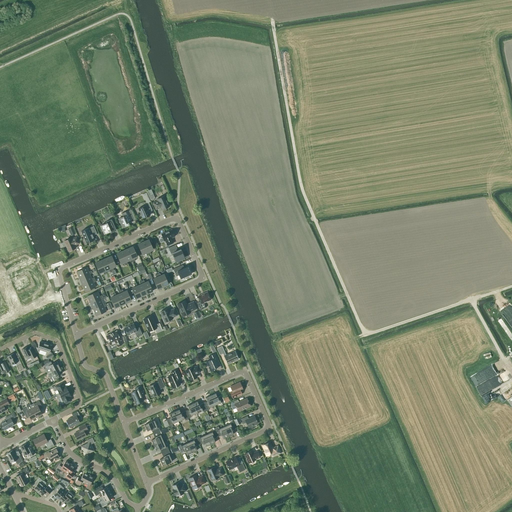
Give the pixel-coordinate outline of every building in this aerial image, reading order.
[(157,199),(158,201),(153,203),(156,209),(160,207),(162,210),(169,207),(166,200),(167,200),(166,197),(165,197),(164,196),(157,199)] [(145,204),(145,206),(138,209),(143,218),(150,215),(148,212),(152,210),(152,211),(152,210),(149,203),(145,204)] [(123,217),(118,219),(122,227),(129,225),(128,223),(132,221),(128,211),(122,214),(123,217)] [(113,232),(116,230),(111,219),(105,222),(106,223),(100,226),(104,234),(112,230),(113,232)] [(89,228),(81,231),(86,243),(85,244),(89,242),(94,240),(93,236),(96,234),(97,234),(93,226),(89,228)] [(175,237),(174,235),(172,230),(161,234),(164,241),(165,241),(167,246),(173,243),(172,240),(171,240),(170,238),(175,237)] [(71,239),(71,238),(64,241),(68,251),(75,248),(74,245),(75,244),(76,245),(79,243),(76,237),(71,239)] [(149,240),(143,242),(149,255),(151,254),(150,251),(153,250),(149,240)] [(147,256),(149,255),(143,242),(137,245),(142,255),(145,253),(147,256)] [(178,251),(175,245),(168,248),(171,254),(172,254),(176,262),(184,258),(180,250),(178,251)] [(133,247),(127,249),(133,262),(135,261),(134,258),(137,257),(133,247)] [(131,263),(133,262),(127,249),(122,252),(126,261),(129,260),(131,263)] [(126,261),(122,252),(116,254),(120,264),(124,262),(125,265),(127,264),(126,261)] [(112,256),(106,259),(111,271),(112,271),(114,270),(112,268),(116,266),(112,256)] [(109,272),(111,271),(106,259),(100,261),(105,271),(108,269),(109,272)] [(104,275),(106,274),(105,271),(100,261),(95,264),(99,273),(103,272),(104,275)] [(180,279),(191,274),(188,267),(184,268),(182,265),(173,269),(176,276),(179,275),(180,279)] [(79,278),(89,274),(92,273),(91,271),(88,272),(86,267),(76,272),(79,278)] [(159,273),(157,274),(163,287),(168,284),(164,274),(160,276),(159,273)] [(89,274),(79,278),(82,285),(95,279),(94,277),(91,279),(89,274)] [(157,289),(163,287),(157,274),(155,275),(156,278),(153,279),(157,289)] [(93,283),(96,282),(95,279),(82,285),(85,292),(95,287),(93,283)] [(143,280),(141,281),(142,284),(147,294),(152,291),(148,281),(145,283),(143,280)] [(136,299),(141,296),(136,283),(134,284),(135,287),(131,289),(136,299)] [(141,296),(147,294),(142,284),(139,285),(138,283),(136,283),(141,296)] [(121,293),(126,303),(131,301),(127,291),(123,292),(122,290),(120,291),(121,293)] [(87,296),(90,303),(103,297),(102,295),(99,296),(97,292),(87,296)] [(121,293),(118,295),(117,292),(114,293),(120,305),(126,303),(121,293)] [(203,303),(211,300),(207,292),(198,296),(200,301),(197,303),(200,310),(205,308),(203,303)] [(114,308),(120,305),(114,293),(112,294),(114,297),(110,298),(114,308)] [(104,299),(103,297),(90,303),(93,309),(103,305),(101,301),(104,299)] [(187,305),(185,301),(177,304),(182,316),(190,313),(190,312),(196,309),(193,302),(188,304),(188,305),(187,305)] [(106,305),(105,304),(103,305),(93,309),(96,316),(106,312),(104,307),(106,306),(106,305)] [(169,311),(168,309),(160,312),(165,322),(172,319),(172,318),(177,315),(174,309),(169,311)] [(155,325),(151,316),(143,319),(149,332),(154,329),(156,333),(162,330),(159,323),(155,325)] [(136,329),(133,324),(124,328),(127,336),(134,333),(137,337),(142,335),(139,327),(136,329)] [(120,340),(116,331),(105,336),(109,345),(115,343),(117,347),(121,345),(119,341),(120,340)] [(48,359),(54,356),(52,353),(51,354),(50,350),(51,346),(40,342),(37,349),(46,352),(46,354),(47,356),(46,356),(48,359)] [(220,355),(223,354),(227,364),(238,359),(235,351),(226,355),(222,346),(217,348),(220,355)] [(27,347),(21,350),(25,358),(27,360),(31,358),(31,359),(36,357),(31,347),(28,349),(27,347)] [(12,365),(16,363),(19,371),(24,369),(19,358),(16,359),(13,354),(7,356),(12,365)] [(210,371),(208,372),(217,368),(216,366),(219,364),(214,354),(208,356),(210,360),(206,362),(210,371)] [(4,373),(9,371),(5,362),(2,363),(0,360),(0,371),(2,370),(4,373)] [(48,360),(43,362),(45,365),(44,365),(46,369),(45,369),(45,370),(47,373),(48,372),(51,371),(57,368),(59,367),(56,362),(51,365),(50,364),(49,362),(48,360)] [(192,368),(185,371),(190,380),(197,377),(195,374),(200,372),(198,366),(192,368)] [(47,373),(49,377),(50,377),(51,379),(50,379),(51,382),(58,379),(56,376),(62,373),(59,367),(57,368),(51,371),(48,372),(47,373)] [(172,375),(167,377),(172,388),(180,385),(177,379),(181,377),(177,369),(171,372),(172,375)] [(152,385),(149,387),(153,397),(161,393),(159,389),(165,387),(160,378),(157,379),(158,382),(153,385),(153,384),(152,385)] [(58,385),(53,388),(54,391),(56,395),(55,395),(56,397),(68,391),(63,382),(58,385)] [(240,383),(230,387),(232,391),(230,392),(232,398),(241,394),(240,391),(243,389),(240,383)] [(485,385),(478,389),(483,399),(490,395),(485,385)] [(131,393),(136,404),(143,401),(141,397),(144,395),(140,386),(134,389),(135,391),(131,393)] [(68,391),(56,397),(57,399),(60,398),(61,401),(63,404),(71,400),(70,397),(71,397),(68,391)] [(217,397),(215,393),(210,396),(215,405),(221,403),(221,404),(224,403),(221,395),(217,397)] [(208,408),(215,405),(210,396),(205,398),(207,402),(203,403),(206,411),(209,409),(208,408)] [(0,412),(5,410),(4,407),(9,404),(6,399),(0,402),(0,405),(0,412)] [(238,412),(243,410),(245,409),(245,408),(250,406),(247,399),(239,403),(237,400),(230,403),(232,406),(231,407),(232,410),(236,408),(238,412)] [(33,404),(30,405),(32,409),(36,417),(42,414),(39,408),(42,407),(39,401),(34,404),(33,404)] [(202,411),(203,412),(206,411),(203,403),(199,405),(197,401),(192,404),(196,413),(202,411)] [(27,407),(22,410),(25,415),(28,414),(29,416),(31,420),(36,417),(32,409),(30,405),(29,403),(26,405),(27,407)] [(190,416),(196,413),(192,404),(187,406),(188,410),(184,412),(188,419),(191,417),(190,416)] [(180,413),(179,410),(174,412),(178,422),(184,419),(185,420),(188,419),(184,412),(180,413)] [(79,423),(77,419),(80,418),(77,412),(72,414),(73,418),(66,421),(70,427),(79,423)] [(172,424),(178,422),(174,412),(169,414),(170,418),(166,420),(168,424),(169,426),(170,428),(173,427),(172,424)] [(7,420),(1,423),(5,430),(14,425),(10,418),(13,417),(12,415),(11,414),(6,417),(7,420)] [(246,423),(248,428),(258,424),(254,416),(248,419),(247,416),(241,419),(243,424),(246,423)] [(151,429),(153,434),(160,431),(158,427),(157,428),(154,421),(144,425),(147,431),(151,429)] [(229,423),(230,424),(224,427),(228,437),(233,434),(232,431),(236,429),(233,421),(229,423)] [(84,432),(88,430),(85,425),(79,428),(80,431),(74,434),(77,440),(86,436),(84,432)] [(221,435),(223,439),(228,437),(224,427),(218,430),(217,428),(214,430),(217,437),(221,435)] [(213,439),(217,437),(214,430),(211,431),(212,432),(206,435),(210,445),(215,442),(213,439)] [(151,440),(153,445),(163,441),(160,435),(162,434),(160,431),(153,434),(155,439),(151,440)] [(48,449),(54,446),(51,439),(47,441),(44,434),(39,437),(33,440),(37,448),(45,443),(48,449)] [(203,443),(205,447),(210,445),(206,435),(200,438),(199,436),(196,438),(199,445),(203,443)] [(93,451),(90,445),(94,443),(92,438),(86,440),(88,443),(81,447),(85,455),(93,451)] [(195,447),(199,445),(196,438),(193,439),(193,440),(187,443),(192,453),(197,451),(195,447)] [(159,449),(161,453),(168,450),(167,447),(166,447),(163,441),(153,445),(156,450),(159,449)] [(187,455),(192,453),(187,443),(181,446),(181,445),(178,446),(181,453),(185,451),(187,455)] [(272,449),(270,443),(262,446),(265,452),(266,456),(271,454),(272,457),(280,453),(277,446),(272,449)] [(24,455),(28,453),(30,456),(34,454),(31,448),(29,449),(26,444),(20,447),(24,455)] [(43,455),(46,460),(49,458),(51,462),(59,458),(57,454),(58,454),(56,449),(49,453),(49,452),(43,455)] [(8,456),(4,458),(6,461),(9,459),(11,462),(15,460),(17,464),(22,462),(19,455),(16,457),(13,450),(6,454),(8,456)] [(169,454),(170,454),(168,450),(161,453),(163,458),(160,460),(162,466),(172,461),(169,454)] [(252,454),(251,451),(244,454),(247,459),(246,460),(247,462),(248,462),(248,463),(255,460),(260,457),(257,451),(252,454)] [(242,462),(238,464),(235,458),(226,462),(229,470),(237,466),(239,472),(245,470),(242,462)] [(62,470),(65,472),(70,464),(66,461),(62,467),(59,465),(56,470),(60,473),(62,470)] [(75,467),(70,464),(65,472),(67,474),(65,477),(69,480),(73,475),(70,473),(75,467)] [(221,468),(215,471),(214,467),(207,470),(210,476),(209,476),(211,480),(212,480),(218,477),(224,475),(221,468)] [(28,483),(24,475),(29,473),(27,468),(21,471),(22,474),(16,477),(18,480),(21,486),(28,483)] [(81,482),(84,484),(89,475),(84,472),(82,477),(79,475),(75,483),(80,485),(81,482)] [(90,484),(94,477),(89,475),(84,484),(87,485),(86,488),(90,491),(93,485),(90,484)] [(202,476),(197,478),(196,475),(188,478),(191,485),(192,488),(193,488),(193,489),(200,486),(200,485),(205,483),(202,476)] [(33,488),(37,492),(43,486),(43,485),(46,483),(43,480),(43,481),(39,477),(33,484),(35,486),(33,488)] [(183,485),(180,486),(179,483),(172,486),(173,489),(172,490),(175,495),(176,495),(176,496),(183,493),(183,492),(186,491),(183,485)] [(47,486),(46,488),(43,486),(37,492),(41,496),(44,494),(46,496),(51,490),(52,489),(49,485),(49,484),(47,486)] [(54,495),(58,499),(64,492),(62,490),(64,488),(59,484),(53,490),(56,493),(54,495)] [(100,494),(102,497),(110,492),(107,487),(101,490),(100,488),(93,491),(96,496),(100,494)] [(68,492),(66,494),(64,492),(58,499),(62,503),(64,500),(66,502),(73,495),(68,492)] [(107,501),(113,497),(110,492),(102,497),(103,499),(99,502),(102,507),(108,503),(107,501)] [(69,510),(69,511),(76,511),(80,510),(79,507),(83,505),(81,500),(74,504),(76,507),(69,510)]
